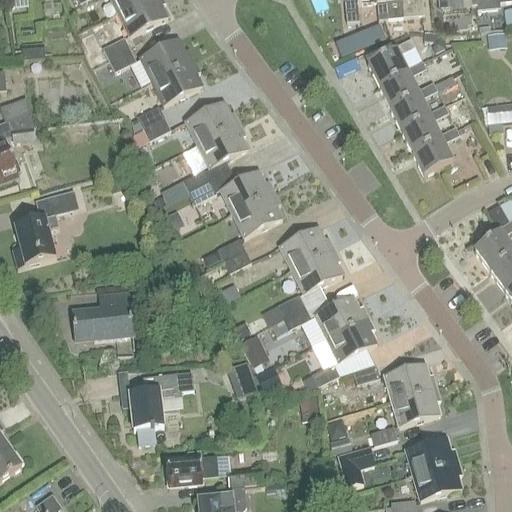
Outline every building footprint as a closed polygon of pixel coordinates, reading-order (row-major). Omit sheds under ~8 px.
[(76,0),(81,9),(99,0),(76,0)] [(108,23),(117,19),(154,0),(101,0),(106,10),(103,11),(101,15),(105,22),(108,23)] [(160,0),(154,0),(117,19),(129,43),(168,23),(161,11),(165,9),(160,0)] [(382,7),(381,0),(355,0),(356,3),(344,4),(346,28),(359,27),(357,9),(376,7),(378,25),(387,24),(386,6),(382,7)] [(381,0),(382,7),(386,6),(401,5),(403,23),(424,21),(421,0),(381,0)] [(478,0),(437,0),(438,13),(451,12),(449,0),(469,0),(470,10),(477,9),(480,9),(478,0)] [(478,0),(480,9),(477,9),(478,15),(496,14),(495,8),(494,0),(478,0)] [(335,45),(341,61),(386,44),(380,28),(335,45)] [(424,37),(424,46),(430,48),(435,58),(446,52),(440,42),(440,43),(437,37),(424,37)] [(505,37),(487,39),(489,54),(507,53),(505,37)] [(109,66),(131,55),(125,43),(104,54),(109,66)] [(188,55),(185,57),(178,45),(139,64),(151,88),(194,66),(188,55)] [(406,75),(399,61),(415,53),(411,45),(394,53),(395,56),(368,70),(379,93),(408,78),(406,75)] [(43,54),(20,56),(21,67),(43,65),(43,54)] [(109,66),(115,78),(137,67),(131,55),(109,66)] [(194,66),(151,88),(163,111),(202,92),(196,80),(199,78),(194,66)] [(408,78),(379,93),(390,115),(419,100),(417,97),(410,83),(426,75),(422,67),(406,75),(408,78)] [(419,100),(390,115),(401,137),(430,123),(428,119),(421,105),(437,97),(433,88),(417,97),(419,100)] [(0,113),(5,129),(31,119),(26,104),(0,113)] [(234,119),(230,121),(224,108),(185,128),(197,151),(239,130),(234,119)] [(430,123),(401,137),(412,159),(441,145),(439,141),(432,127),(448,119),(444,111),(428,119),(430,123)] [(504,127),(502,111),(489,112),(491,128),(504,127)] [(166,123),(160,112),(138,123),(144,134),(166,123)] [(5,129),(0,130),(0,191),(19,185),(6,151),(35,147),(34,135),(37,134),(31,119),(5,129)] [(166,123),(144,134),(150,146),(172,136),(166,123)] [(239,130),(197,151),(209,175),(248,155),(241,143),(245,141),(239,130)] [(441,145),(412,159),(424,182),(452,167),(444,149),(459,142),(455,133),(439,141),(441,145)] [(155,171),(150,159),(137,164),(142,176),(155,171)] [(175,206),(189,198),(211,187),(205,175),(169,193),(175,206)] [(259,177),(220,196),(232,220),(274,199),(269,188),(265,190),(259,177)] [(121,178),(106,181),(110,198),(125,195),(121,178)] [(211,187),(189,198),(196,210),(217,200),(211,187)] [(16,274),(56,264),(50,237),(58,235),(55,222),(79,215),(75,198),(35,207),(39,226),(14,232),(20,255),(12,257),(16,274)] [(274,199),(232,220),(244,244),(283,224),(277,212),(280,210),(274,199)] [(160,225),(167,240),(180,233),(172,219),(160,225)] [(499,238),(474,256),(489,276),(511,259),(511,253),(505,244),(511,238),(511,226),(497,235),(499,238)] [(329,245),(325,246),(319,234),(280,253),(292,276),(334,255),(329,245)] [(246,256),(240,244),(219,255),(225,267),(246,256)] [(292,276),(304,301),(343,281),(337,269),(340,267),(334,255),(292,276)] [(231,279),(252,268),(246,256),(225,267),(231,279)] [(511,259),(489,276),(504,296),(511,289),(511,259)] [(223,307),(219,297),(210,301),(214,311),(223,307)] [(130,298),(98,301),(99,315),(71,317),(74,348),(134,343),(130,298)] [(283,323),(304,312),(299,301),(277,312),(283,323)] [(363,313),(359,315),(353,302),(314,322),(326,345),(368,324),(363,313)] [(271,332),(284,325),(283,323),(277,312),(277,311),(262,319),(269,333),(271,332)] [(289,336),(311,325),(304,312),(283,323),(284,325),(288,334),(289,336)] [(368,324),(326,345),(338,369),(377,350),(370,337),(374,335),(368,324)] [(276,340),(288,334),(284,325),(271,332),(276,340)] [(230,335),(235,346),(251,338),(246,327),(230,335)] [(242,348),(254,373),(268,367),(256,342),(242,348)] [(247,368),(227,376),(232,390),(253,383),(251,380),(247,368)] [(433,382),(429,383),(425,370),(383,382),(391,407),(436,394),(433,382)] [(377,371),(354,378),(358,391),(381,384),(377,371)] [(272,372),(255,381),(264,398),(281,389),(272,372)] [(163,432),(161,417),(183,414),(181,398),(194,396),(192,378),(153,382),(155,397),(130,400),(132,420),(135,420),(138,450),(156,448),(154,433),(163,432)] [(312,381),(303,385),(308,396),(317,391),(312,381)] [(436,394),(391,407),(398,433),(440,421),(436,407),(440,406),(436,394)] [(300,403),(303,428),(319,426),(317,402),(300,403)] [(0,489),(22,474),(0,443),(0,437),(4,435),(0,430),(0,489)] [(375,452),(399,445),(395,432),(371,439),(375,452)] [(352,455),(348,442),(330,447),(334,461),(352,455)] [(412,481),(458,468),(454,456),(451,457),(447,444),(405,456),(412,481)] [(365,490),(361,476),(376,471),(371,453),(337,463),(347,495),(365,490)] [(202,490),(202,485),(218,483),(217,462),(201,464),(200,462),(164,465),(167,493),(202,490)] [(420,507),(462,495),(458,481),(461,480),(458,468),(412,481),(420,507)] [(261,477),(228,479),(229,494),(262,491),(261,477)] [(244,511),(246,510),(245,494),(223,496),(223,504),(199,506),(199,511),(244,511)] [(36,511),(59,511),(52,501),(36,511)]
